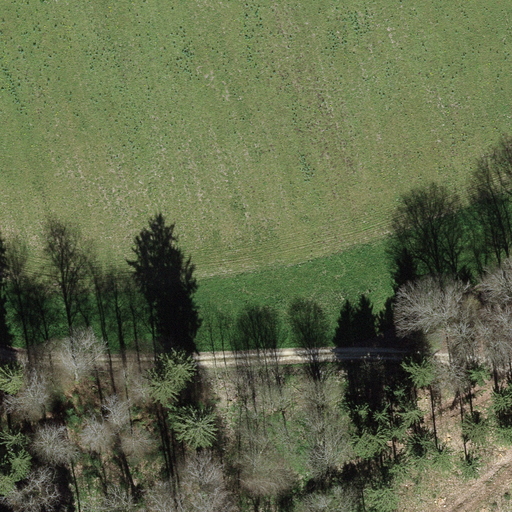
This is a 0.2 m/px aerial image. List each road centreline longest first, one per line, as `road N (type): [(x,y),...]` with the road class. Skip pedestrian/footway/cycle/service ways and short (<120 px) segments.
road 1 (track): [(0,353),(93,368),(372,353)]
road 2 (track): [(511,284),(372,353)]
road 3 (track): [(372,353),(511,368)]
